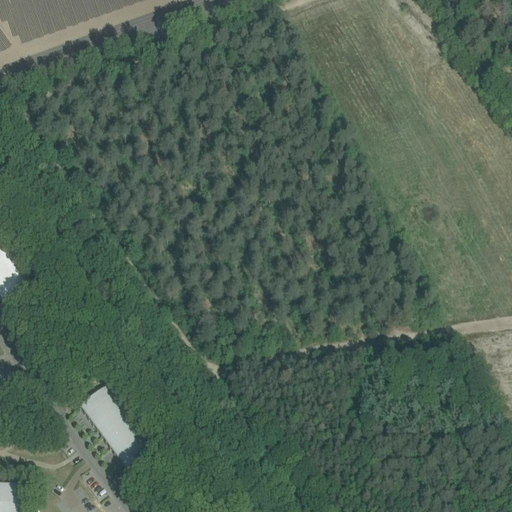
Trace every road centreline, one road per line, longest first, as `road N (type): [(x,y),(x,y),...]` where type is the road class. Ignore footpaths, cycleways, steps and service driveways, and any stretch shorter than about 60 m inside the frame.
road 1 (track): [(34,129),(310,511)]
road 2 (track): [(305,0),(40,105),(34,129)]
road 3 (track): [(511,321),(212,371)]
